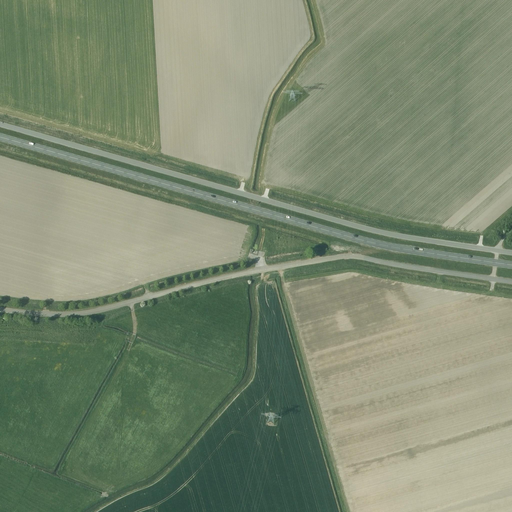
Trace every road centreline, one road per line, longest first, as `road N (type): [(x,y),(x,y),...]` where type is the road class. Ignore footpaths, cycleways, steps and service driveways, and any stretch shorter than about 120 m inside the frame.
road 1 (unclassified): [(0,124),(361,227),(511,252)]
road 2 (primary): [(511,265),(362,240),(0,137)]
road 3 (unclassified): [(0,309),(78,314),(343,256),(511,281)]
road 4 (track): [(96,511),(166,476),(252,378),(260,270)]
